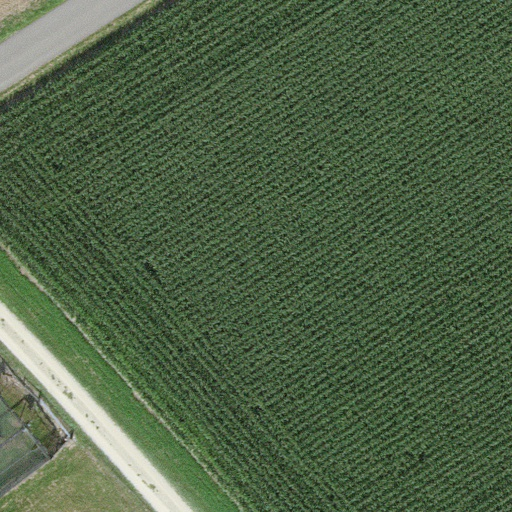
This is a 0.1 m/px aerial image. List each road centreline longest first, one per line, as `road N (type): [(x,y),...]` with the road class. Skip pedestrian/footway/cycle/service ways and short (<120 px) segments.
road 1 (track): [(165,511),(0,328)]
road 2 (unclassified): [(0,88),(134,0)]
